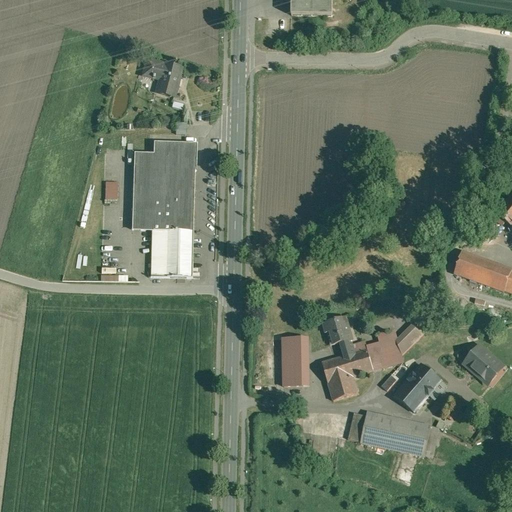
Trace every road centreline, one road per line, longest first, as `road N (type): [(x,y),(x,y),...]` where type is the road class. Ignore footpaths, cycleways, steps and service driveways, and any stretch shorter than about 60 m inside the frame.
road 1 (residential): [(238,58),(365,57),(434,31),(511,45)]
road 2 (unclassified): [(0,272),(40,285),(232,288)]
road 3 (secondary): [(238,58),(232,288)]
road 4 (secondary): [(232,288),(227,511)]
